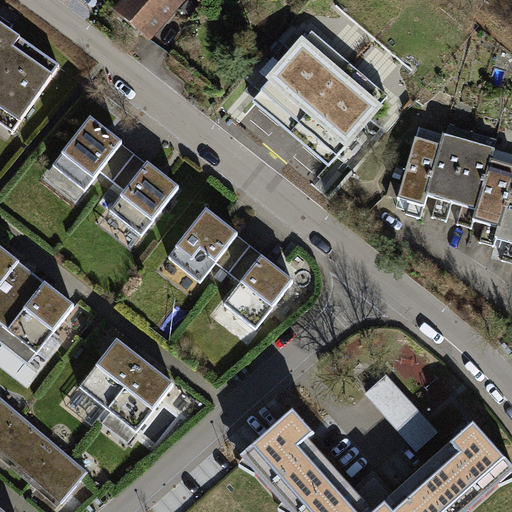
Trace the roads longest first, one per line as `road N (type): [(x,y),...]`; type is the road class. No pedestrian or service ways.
road 1 (residential): [(389,285),(35,0)]
road 2 (residential): [(389,285),(131,511)]
road 3 (residential): [(511,384),(389,285)]
road 4 (residential): [(511,304),(399,232)]
